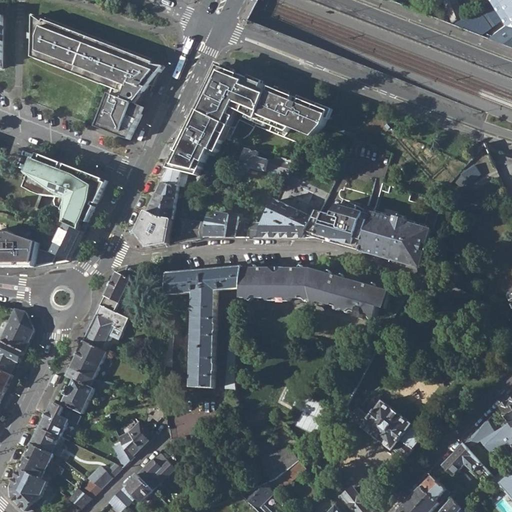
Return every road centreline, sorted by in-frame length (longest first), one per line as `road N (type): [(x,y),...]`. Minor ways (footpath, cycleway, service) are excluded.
road 1 (residential): [(105,254),(319,248),(419,277)]
road 2 (primary): [(215,21),(511,135)]
road 3 (primary): [(217,0),(511,115)]
road 4 (primary): [(511,86),(284,0)]
road 5 (primary): [(511,69),(347,0)]
road 6 (residential): [(145,172),(215,21)]
road 7 (residential): [(145,172),(0,112)]
road 8 (residential): [(0,457),(67,316)]
